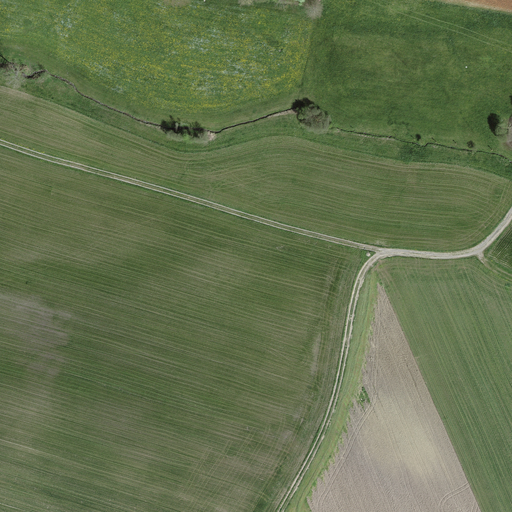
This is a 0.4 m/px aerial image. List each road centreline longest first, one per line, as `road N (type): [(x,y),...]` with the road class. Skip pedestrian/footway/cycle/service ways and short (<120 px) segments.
road 1 (track): [(0,141),(387,250)]
road 2 (track): [(387,250),(363,270),(329,415),(280,511)]
road 3 (track): [(387,250),(467,253),(511,211)]
